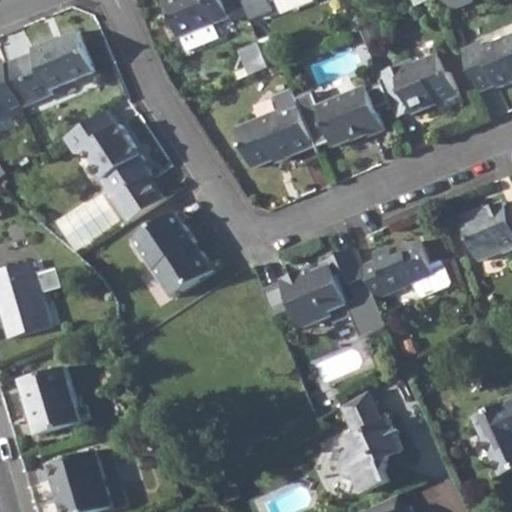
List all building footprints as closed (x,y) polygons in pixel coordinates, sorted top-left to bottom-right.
[(226,0),(167,0),(182,36),(186,34),(191,48),(221,36),(216,22),(233,16),(226,0)] [(244,0),(226,0),(233,16),(241,13),(249,9),(244,0)] [(475,0),(445,0),(450,11),(476,1),(475,0)] [(37,53),(10,64),(25,101),(39,96),(41,99),(56,93),(55,88),(98,71),(82,32),(55,43),(54,41),(36,48),(37,53)] [(276,35),(262,41),(272,66),(286,60),(276,35)] [(483,42),(466,49),(484,91),(500,84),(502,87),(511,82),(511,35),(486,47),(483,42)] [(262,41),(245,48),(255,73),(272,66),(262,41)] [(419,60),(384,75),(388,83),(395,101),(402,116),(417,110),(418,112),(435,106),(433,101),(441,98),(446,110),(466,101),(454,70),(448,73),(441,55),(420,64),(419,60)] [(0,113),(26,103),(25,101),(10,64),(8,60),(0,62),(0,113)] [(373,134),(390,129),(381,107),(395,101),(388,83),(373,89),(371,85),(322,104),(316,91),(300,97),(318,141),(319,144),(320,146),(336,139),(339,145),(356,137),(357,132),(370,127),(373,134)] [(300,97),(296,88),(278,96),(284,109),(240,128),(248,147),(253,145),(261,164),(302,147),(304,150),(319,144),(318,141),(300,97)] [(39,96),(25,101),(26,103),(27,105),(41,99),(39,96)] [(113,109),(71,137),(81,152),(90,147),(110,176),(108,178),(135,220),(169,197),(154,175),(157,172),(126,125),(124,126),(113,109)] [(485,207),(467,215),(485,258),(509,248),(510,251),(511,249),(511,204),(509,205),(507,201),(486,210),(485,207)] [(87,205),(64,220),(82,247),(104,232),(87,205)] [(180,210),(138,237),(177,294),(219,267),(207,249),(204,250),(198,242),(201,240),(180,210)] [(382,257),(368,263),(372,274),(381,296),(420,279),(425,292),(428,293),(454,282),(456,279),(447,257),(435,262),(425,239),(397,250),(394,245),(380,251),(382,257)] [(318,263),(268,284),(279,309),(300,300),(306,315),(318,320),(337,312),(339,318),(356,311),(366,334),(393,323),(381,296),(372,274),(368,263),(361,247),(345,254),(350,265),(341,268),(329,264),(320,268),(319,264),(318,263)] [(345,254),(319,264),(320,268),(329,264),(341,268),(350,265),(345,254)] [(34,261),(0,271),(0,292),(13,337),(52,326),(34,261)] [(68,366),(25,379),(42,435),(85,422),(80,407),(68,366)] [(370,392),(344,407),(356,435),(351,438),(356,450),(346,454),(339,472),(356,478),(381,488),(387,472),(394,458),(406,452),(391,420),(383,423),(370,392)] [(511,401),(478,417),(506,476),(511,473),(511,401)] [(90,404),(80,407),(85,422),(94,419),(90,404)] [(97,450),(50,464),(64,511),(99,511),(114,508),(97,450)] [(387,472),(381,488),(381,490),(393,484),(387,472)] [(381,488),(356,478),(364,497),(381,490),(381,488)] [(400,496),(365,511),(397,511),(406,508),(400,496)]
